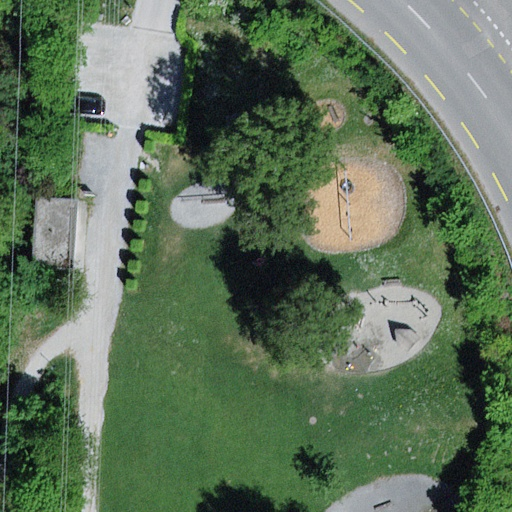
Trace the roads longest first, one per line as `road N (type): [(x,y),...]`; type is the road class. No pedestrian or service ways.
road 1 (track): [(2,511),(12,412),(48,347),(100,327),(157,0)]
road 2 (tertiary): [(511,139),(436,34)]
